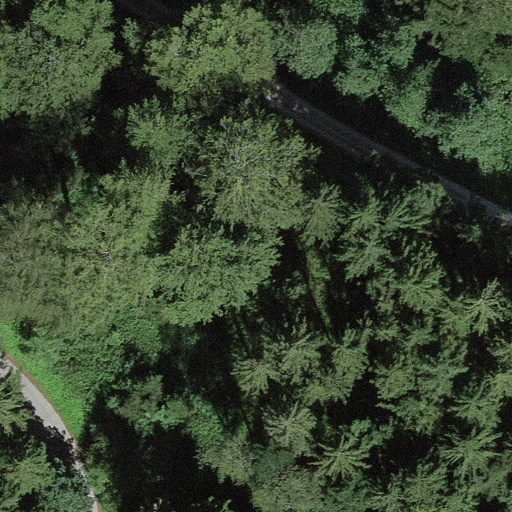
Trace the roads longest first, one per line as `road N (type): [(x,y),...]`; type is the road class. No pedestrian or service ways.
road 1 (track): [(144,0),(349,135),(511,225)]
road 2 (unclassified): [(0,358),(54,429),(77,511)]
